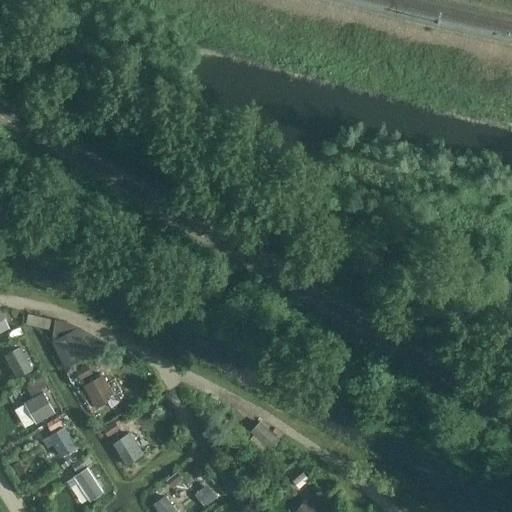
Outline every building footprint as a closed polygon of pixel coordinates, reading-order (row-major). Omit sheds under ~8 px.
[(1,311),(0,311),(0,332),(10,327),(1,311)] [(29,313),(28,323),(51,325),(52,315),(29,313)] [(64,366),(65,369),(109,345),(79,327),(77,328),(66,322),(54,320),(52,336),(55,340),(49,343),(62,367),(64,366)] [(32,370),(20,347),(5,356),(17,379),(32,370)] [(88,365),(75,372),(81,381),(93,374),(88,365)] [(113,394),(103,376),(84,386),(96,409),(108,402),(106,398),(113,394)] [(39,382),(26,388),(31,397),(42,390),(39,382)] [(55,413),(43,392),(26,402),(38,423),(55,413)] [(58,417),(46,423),(49,427),(56,428),(62,425),(58,417)] [(251,432),(270,450),(280,439),(260,421),(251,432)] [(115,422),(103,430),(107,437),(120,429),(115,422)] [(77,449),(64,427),(42,441),(47,450),(54,446),(61,459),(77,449)] [(141,457),(128,435),(113,445),(126,466),(141,457)] [(89,454),(82,459),(72,466),(77,474),(73,477),(90,502),(104,492),(88,467),(94,463),(89,454)] [(177,472),(166,482),(171,487),(182,478),(177,472)] [(303,472),(293,481),(299,489),(309,480),(303,472)] [(153,506),(157,511),(177,511),(165,496),(153,506)] [(295,511),(317,511),(309,501),(295,511)]
